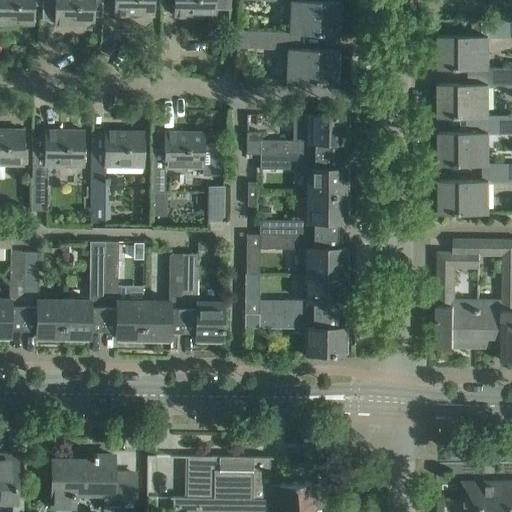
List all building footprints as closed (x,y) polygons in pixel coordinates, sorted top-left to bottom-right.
[(0,0),(0,22),(34,23),(34,5),(42,5),(42,0),(0,0)] [(42,0),(42,5),(54,5),(54,23),(94,24),(94,0),(42,0)] [(114,0),(114,14),(154,15),(153,0),(114,0)] [(174,0),(174,15),(214,16),(214,6),(229,6),(229,0),(174,0)] [(289,0),(288,31),(288,33),(295,33),(339,35),(340,2),(309,0),(289,0)] [(489,36),(511,36),(511,18),(482,18),(482,35),(438,35),(438,68),(482,68),(489,68),(489,67),(489,36)] [(287,49),(286,81),(336,83),(338,50),(294,48),(295,33),(288,33),(288,31),(237,29),(236,46),(287,49)] [(489,68),(482,68),(482,83),(438,83),(438,116),(482,116),(489,116),(489,115),(489,84),(511,84),(511,66),(489,67),(489,68)] [(246,154),(260,154),(334,155),(338,155),(338,142),(345,142),(346,115),(336,115),(336,113),(332,113),(332,115),(307,114),(306,140),(260,140),(260,132),(246,132),(246,154)] [(489,116),(482,116),(482,131),(438,131),(438,165),(482,164),(489,164),(489,163),(489,132),(511,132),(511,114),(489,115),(489,116)] [(0,163),(24,164),(24,129),(0,128),(0,163)] [(32,148),(31,178),(45,178),(45,165),(84,165),(84,130),(44,130),(44,148),(32,148)] [(104,149),(92,149),(91,225),(104,226),(105,166),(144,166),(144,131),(104,130),(104,149)] [(164,149),(159,149),(152,149),(151,191),(164,191),(165,166),(203,167),(202,175),(223,175),(224,144),(204,144),(204,132),(164,131),(164,149)] [(260,156),(260,167),(260,168),(306,168),(306,195),(345,196),(345,168),(334,167),(334,156),(260,156)] [(489,164),(482,164),(482,179),(438,180),(439,213),(489,213),(489,181),(511,180),(511,162),(489,163),(489,164)] [(255,195),(255,182),(247,181),(247,195),(255,195)] [(207,222),(224,222),(224,186),(207,185),(207,222)] [(247,195),(247,205),(255,205),(255,195),(247,195)] [(345,196),(306,195),(306,220),(259,219),(259,234),(333,235),(333,221),(345,222),(345,196)] [(305,274),(344,275),(345,247),(333,247),(333,235),(259,234),(259,248),(305,248),(305,274)] [(0,247),(11,247),(11,240),(0,239),(0,247)] [(453,239),(453,252),(479,252),(479,239),(453,239)] [(103,252),(102,330),(115,330),(115,338),(142,338),(142,299),(117,299),(117,241),(103,241),(103,252)] [(134,242),(134,259),(143,259),(143,248),(143,242),(134,242)] [(22,329),(22,325),(23,251),(9,251),(9,298),(0,297),(0,336),(10,336),(10,329),(22,329)] [(23,251),(22,325),(22,329),(36,329),(35,337),(62,337),(62,298),(37,298),(38,251),(23,251)] [(438,264),(437,346),(477,346),(478,300),(453,300),(454,266),(478,266),(479,266),(479,253),(479,252),(453,252),(438,251),(438,252),(438,264)] [(90,330),(102,330),(103,252),(88,252),(88,299),(62,298),(62,337),(90,338),(90,330)] [(168,300),(142,299),(142,338),(169,339),(169,331),(182,331),(183,253),(169,253),(168,300)] [(195,331),(195,339),(222,339),(222,330),(223,330),(223,326),(222,326),(222,300),(197,300),(198,253),(183,253),(182,331),(195,331)] [(478,300),(477,346),(502,347),(502,360),(511,359),(511,253),(503,254),(502,300),(478,300)] [(258,313),(332,314),(332,301),(344,301),(344,275),(305,274),(305,299),(259,299),(258,313)] [(305,328),(304,353),(330,354),(330,355),(334,355),(334,354),(344,354),(344,327),(332,327),(332,314),(258,313),(244,313),(244,327),(305,328)] [(2,511),(20,511),(21,487),(16,487),(16,454),(0,453),(0,502),(2,502),(2,511)] [(133,511),(135,473),(113,473),(113,455),(96,455),(96,454),(93,454),(93,459),(52,458),(51,507),(73,508),(74,492),(120,494),(120,511),(133,511)] [(320,511),(318,471),(316,471),(318,486),(311,486),(310,481),(278,484),(279,485),(269,485),(269,458),(272,458),(272,457),(170,455),(170,456),(187,457),(186,497),(170,496),(170,497),(172,498),(172,511),(320,511)] [(463,511),(511,511),(511,481),(474,482),(474,481),(462,481),(462,493),(463,493),(463,511)]
